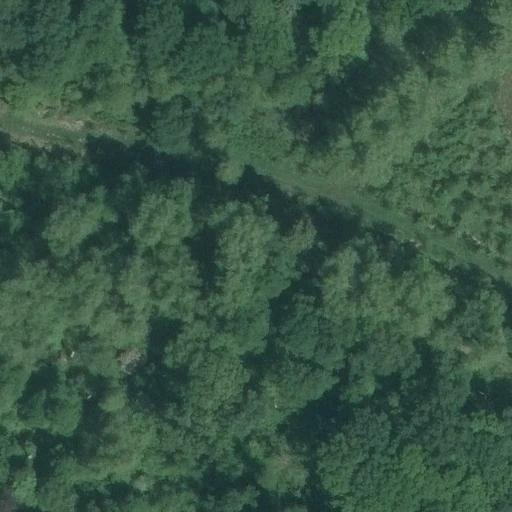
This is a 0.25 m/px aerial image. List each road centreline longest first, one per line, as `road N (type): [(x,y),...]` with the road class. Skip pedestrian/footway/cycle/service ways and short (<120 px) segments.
road 1 (track): [(511,287),(331,192),(37,121),(0,105)]
road 2 (track): [(511,26),(331,192)]
